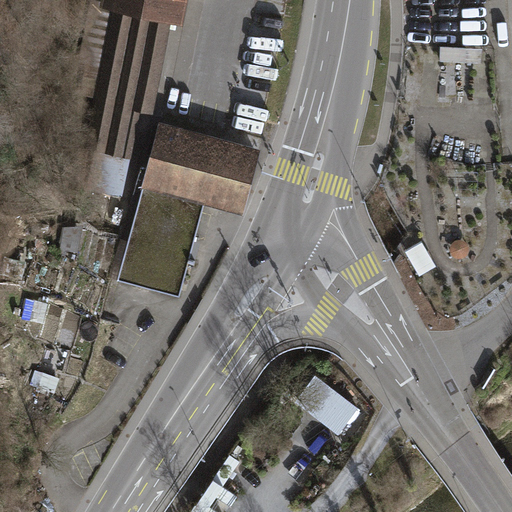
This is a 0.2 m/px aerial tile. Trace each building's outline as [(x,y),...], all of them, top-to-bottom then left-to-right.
[(172,0),(116,0),(115,5),(169,16),(172,0)] [(257,154),(160,127),(119,278),(179,294),(205,197),(242,207),(257,154)] [(421,277),(436,269),(424,245),(409,253),(421,277)] [(60,374),(85,372),(83,341),(36,344),(39,392),(61,391),(60,374)] [(359,409),(316,378),(295,406),(339,438),(359,409)] [(239,464),(228,456),(190,511),(215,511),(212,509),(217,501),(230,510),(238,498),(223,487),(239,464)]
